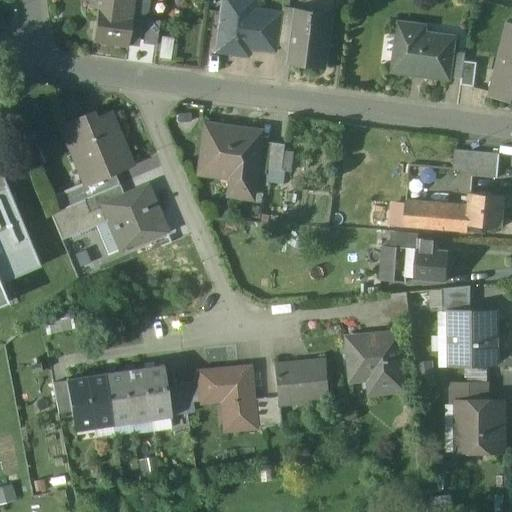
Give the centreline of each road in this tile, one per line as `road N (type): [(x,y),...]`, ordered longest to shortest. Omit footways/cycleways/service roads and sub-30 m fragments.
road 1 (residential): [(141,82),(511,129)]
road 2 (residential): [(141,82),(236,327)]
road 3 (residential): [(236,327),(98,348)]
road 4 (residential): [(33,33),(52,69),(141,82)]
road 5 (residential): [(356,317),(236,327)]
